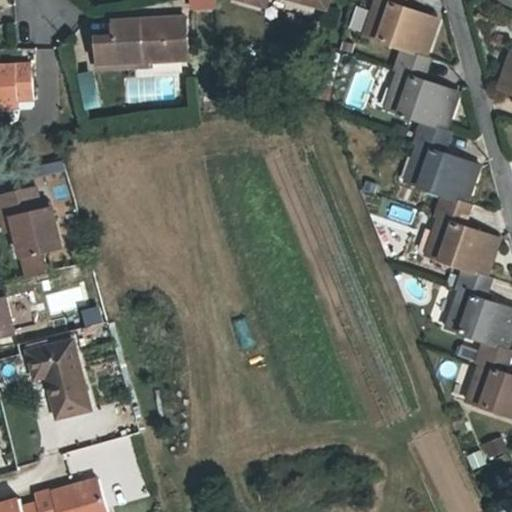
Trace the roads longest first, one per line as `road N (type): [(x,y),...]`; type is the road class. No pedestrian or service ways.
road 1 (unknown): [(36,43),(42,135),(73,267)]
road 2 (residential): [(511,202),(453,0)]
